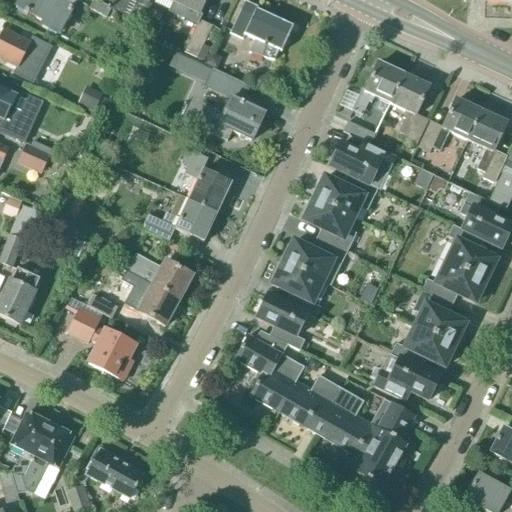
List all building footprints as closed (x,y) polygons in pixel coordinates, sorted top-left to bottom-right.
[(57,0),(57,1),(54,0),(20,0),(15,9),(24,14),(23,16),(27,18),(28,16),(44,25),(42,29),(58,38),(77,2),(72,0),(57,0)] [(161,0),(173,5),(174,0),(115,0),(111,10),(122,15),(128,18),(135,4),(145,9),(149,0),(161,0)] [(174,0),(173,5),(191,14),(182,33),(191,38),(184,54),(197,60),(212,28),(199,22),(201,17),(198,16),(205,0),(174,0)] [(105,20),(110,10),(94,1),(89,11),(105,20)] [(281,55),(292,30),(256,12),(257,9),(244,3),(230,36),(243,42),(245,37),(253,41),(247,55),(274,64),(278,54),(281,55)] [(28,47),(3,34),(0,38),(0,61),(17,70),(22,59),(31,63),(37,52),(28,47)] [(389,107),(403,77),(377,65),(364,94),(362,93),(352,113),(361,117),(370,98),(389,107)] [(263,117),(251,111),(254,104),(243,99),(247,90),(212,73),(205,89),(230,100),(222,116),(205,108),(195,130),(226,144),(231,134),(251,143),(263,117)] [(403,77),(389,107),(408,115),(399,135),(407,139),(405,144),(415,149),(427,123),(415,118),(428,89),(403,77)] [(0,123),(0,124),(0,134),(24,145),(42,105),(15,92),(13,96),(0,90),(0,123)] [(96,119),(101,108),(83,100),(79,111),(96,119)] [(467,143),(480,114),(455,102),(442,130),(430,125),(418,150),(428,155),(430,150),(439,154),(448,134),(467,143)] [(480,114),(467,143),(485,152),(476,171),(485,175),(482,180),(492,185),(504,160),(492,154),(506,126),(480,114)] [(370,147),(375,137),(347,124),(342,134),(349,137),(370,147)] [(0,170),(8,151),(0,147),(0,170)] [(41,176),(49,158),(25,147),(16,166),(41,176)] [(368,188),(379,193),(395,160),(367,147),(362,158),(339,147),(329,169),(351,180),(352,179),(369,188),(368,188)] [(187,202),(217,215),(231,186),(201,172),(206,161),(186,152),(180,164),(187,168),(183,176),(196,182),(187,202)] [(511,156),(510,156),(501,175),(511,180),(511,156)] [(426,191),(432,178),(420,172),(414,186),(426,191)] [(379,194),(379,193),(368,188),(369,188),(352,179),(351,180),(346,191),(323,180),(321,184),(319,183),(311,200),(353,221),(358,209),(366,213),(376,193),(379,194)] [(75,223),(84,204),(66,195),(56,214),(75,223)] [(478,240),(477,241),(500,252),(511,229),(488,218),(493,208),(511,216),(468,195),(458,216),(466,220),(461,232),(478,240)] [(169,217),(165,215),(161,224),(147,218),(141,232),(167,244),(173,231),(203,245),(217,215),(187,202),(178,198),(169,217)] [(347,232),(353,221),(311,200),(303,217),(305,218),(302,223),(325,234),(320,244),(345,257),(356,236),(347,232)] [(19,209),(20,206),(7,201),(1,215),(15,220),(19,209)] [(22,242),(26,244),(36,216),(19,209),(15,220),(8,237),(9,237),(22,242)] [(478,240),(461,232),(452,228),(447,239),(455,244),(435,286),(426,282),(421,293),(446,305),(451,295),(474,306),(476,301),(479,302),(495,268),(493,267),(495,262),(472,251),(477,241),(478,240)] [(0,265),(12,270),(22,242),(9,237),(0,259),(0,265)] [(345,257),(320,244),(315,255),(292,244),(290,249),(288,248),(280,264),(321,285),(332,263),(340,268),(345,257)] [(130,264),(125,274),(178,303),(191,279),(164,265),(161,271),(134,256),(130,264)] [(311,306),(321,285),(280,264),(272,281),(274,282),(271,287),(294,298),(289,309),(289,310),(306,318),(314,322),(320,310),(311,306)] [(14,271),(0,300),(0,319),(18,328),(27,310),(30,311),(34,301),(31,300),(34,295),(32,295),(38,282),(14,271)] [(164,329),(178,303),(125,274),(120,283),(140,294),(141,291),(148,294),(137,314),(164,329)] [(441,315),(446,305),(421,293),(411,314),(419,318),(414,329),(456,349),(464,332),(462,331),(464,326),(441,315)] [(111,321),(116,309),(92,297),(86,308),(111,321)] [(289,310),(289,309),(266,298),(255,320),(278,331),(274,341),(273,341),(287,347),(287,348),(299,354),(304,343),(295,339),(306,318),(289,310)] [(104,335),(94,330),(98,321),(77,310),(65,335),(86,346),(88,342),(97,347),(87,366),(122,384),(132,364),(127,362),(134,348),(104,333),(104,335)] [(447,366),(456,349),(414,329),(404,350),(395,346),(390,358),(398,362),(415,370),(415,369),(420,359),(443,370),(445,365),(447,366)] [(273,341),(274,341),(264,336),(259,346),(246,339),(233,362),(260,377),(249,398),(277,415),(295,385),(303,370),(281,357),(287,348),(287,347),(273,341)] [(398,362),(390,358),(387,356),(371,389),(374,390),(399,403),(404,392),(427,403),(438,380),(415,369),(415,370),(398,362)] [(315,436),(340,391),(318,379),(309,393),(295,385),(277,415),(315,436)] [(383,419),(376,415),(369,427),(355,419),(363,404),(340,391),(315,436),(352,457),(345,470),(381,491),(405,448),(399,444),(414,419),(391,406),(390,406),(383,419)] [(383,419),(390,406),(383,402),(376,415),(383,419)] [(23,479),(49,428),(26,417),(16,438),(12,439),(9,447),(24,454),(17,469),(13,468),(10,475),(10,476),(23,479)] [(61,461),(72,439),(49,428),(23,479),(10,476),(17,502),(17,503),(19,503),(16,495),(25,492),(32,496),(47,466),(58,472),(62,464),(61,461)] [(511,435),(502,431),(489,456),(511,467),(511,435)] [(129,502),(142,479),(129,473),(130,471),(96,452),(87,468),(90,469),(85,478),(129,502)] [(10,476),(10,475),(0,473),(0,485),(6,505),(17,502),(10,476)] [(507,494),(477,478),(464,502),(481,511),(498,511),(502,505),(511,510),(511,494),(508,493),(507,494)] [(73,511),(88,511),(81,489),(67,494),(73,511)]
